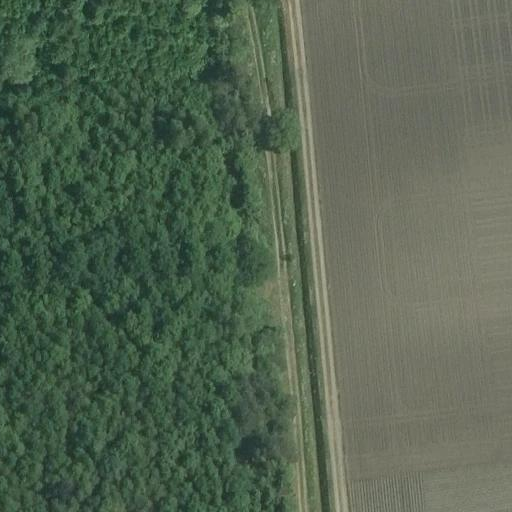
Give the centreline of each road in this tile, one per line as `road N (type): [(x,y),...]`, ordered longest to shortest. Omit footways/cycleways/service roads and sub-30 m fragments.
road 1 (track): [(289,0),(341,511)]
road 2 (track): [(0,302),(282,291),(302,511)]
